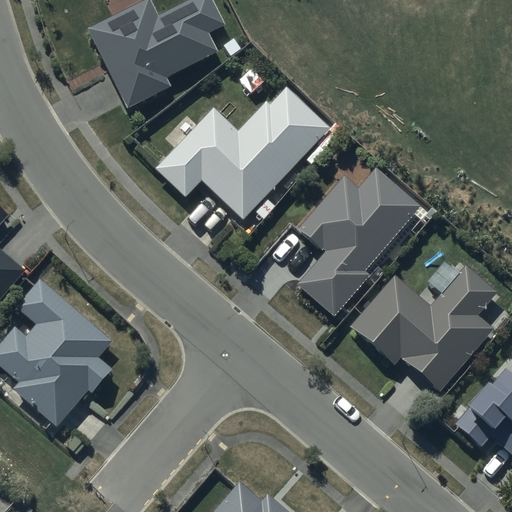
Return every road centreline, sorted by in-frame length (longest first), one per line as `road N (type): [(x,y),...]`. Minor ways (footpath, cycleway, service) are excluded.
road 1 (residential): [(242,356),(72,193),(23,122),(0,67)]
road 2 (residential): [(427,511),(242,356)]
road 3 (residential): [(242,356),(114,503)]
